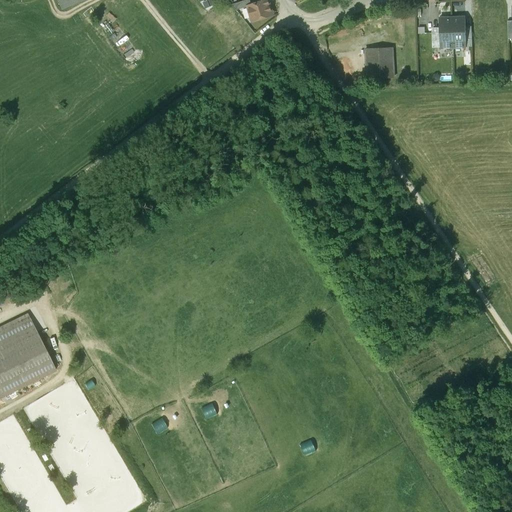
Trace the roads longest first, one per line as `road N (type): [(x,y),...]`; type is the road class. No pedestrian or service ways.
road 1 (track): [(511,358),(307,26)]
road 2 (track): [(0,235),(292,17)]
